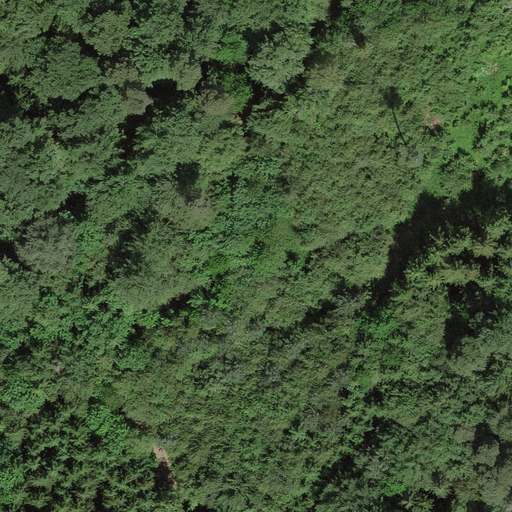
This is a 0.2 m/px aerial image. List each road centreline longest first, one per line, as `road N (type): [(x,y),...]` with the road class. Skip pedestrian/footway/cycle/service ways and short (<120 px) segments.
road 1 (track): [(511,283),(100,361),(87,373)]
road 2 (track): [(170,511),(155,436),(120,392),(87,373),(0,401)]
